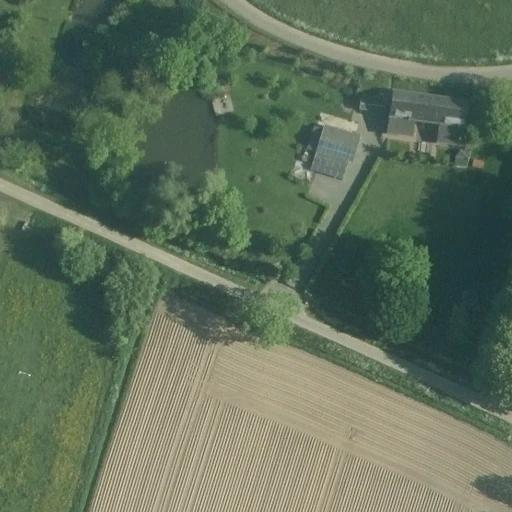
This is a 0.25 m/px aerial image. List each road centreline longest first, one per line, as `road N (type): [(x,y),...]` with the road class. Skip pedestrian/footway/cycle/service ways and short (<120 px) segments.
road 1 (unclassified): [(511,416),(0,185)]
road 2 (unclassified): [(511,71),(393,69),(318,47),(233,0)]
